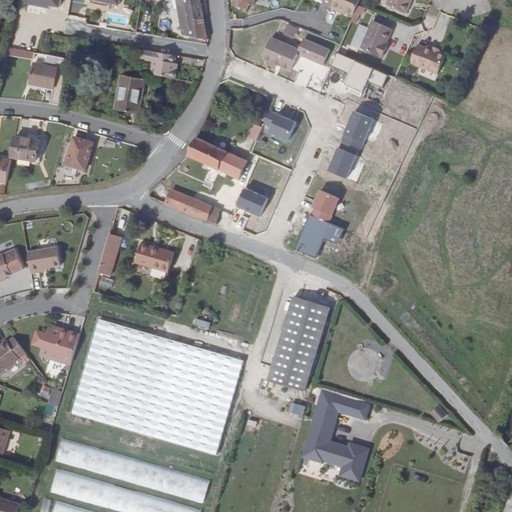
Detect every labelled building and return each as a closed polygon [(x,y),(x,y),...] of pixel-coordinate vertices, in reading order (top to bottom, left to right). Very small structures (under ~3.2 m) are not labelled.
[(338,7),(344,11),(352,15),(357,2),(358,0),(332,0),(330,6),(336,10),(338,7)] [(405,12),(409,0),(386,0),(385,4),(405,12)] [(180,25),(182,32),(207,35),(205,33),(198,2),(181,3),(182,7),(176,9),(179,19),(185,19),(186,24),(180,25)] [(384,46),(393,28),(372,19),(360,46),(382,55),(386,47),(384,46)] [(427,44),(426,46),(417,43),(410,61),(439,73),(448,53),(427,44)] [(8,46),(6,54),(32,60),(34,52),(8,46)] [(154,58),(151,72),(172,76),(174,68),(170,67),(171,59),(172,52),(142,47),(142,56),(154,58)] [(58,89),(55,103),(65,105),(72,66),(62,64),(61,69),(38,65),(35,85),(58,89)] [(147,104),(152,81),(128,77),(120,111),(142,115),(145,103),(147,104)] [(255,123),(248,137),(258,142),(265,128),(255,123)] [(43,163),(46,143),(21,139),(18,159),(43,163)] [(90,172),(97,144),(79,139),(72,167),(90,172)] [(226,170),(234,152),(204,140),(194,158),(226,170)] [(248,180),(249,180),(254,167),(256,161),(250,159),(234,152),(226,170),(248,180)] [(0,184),(14,187),(18,164),(0,161),(0,184)] [(155,197),(155,201),(216,224),(221,210),(222,208),(180,193),(166,186),(155,197)] [(221,210),(216,224),(236,231),(241,218),(221,210)] [(109,233),(96,272),(110,276),(122,237),(109,233)] [(52,265),(50,246),(20,251),(24,272),(30,271),(30,267),(37,267),(52,265)] [(172,275),(177,257),(144,248),(139,267),(172,275)] [(0,276),(17,270),(8,250),(0,252),(0,276)] [(311,392),(334,308),(299,297),(276,382),(311,392)] [(195,318),(193,325),(208,329),(210,322),(195,318)] [(218,454),(245,365),(102,323),(76,411),(218,454)] [(49,364),(71,370),(80,339),(52,331),(51,333),(47,333),(46,339),(36,336),(32,349),(41,352),(39,358),(50,361),(49,364)] [(0,378),(24,357),(10,343),(5,348),(3,346),(0,348),(0,378)] [(47,396),(50,387),(42,385),(40,393),(47,396)] [(53,391),(49,406),(59,409),(64,394),(53,391)] [(439,422),(447,413),(438,404),(430,413),(439,422)] [(328,429),(307,424),(298,461),(335,470),(333,480),(352,485),(361,452),(325,443),(328,429)] [(0,457),(3,459),(10,435),(0,432),(0,457)] [(209,478),(61,440),(55,463),(203,501),(209,478)] [(119,511),(199,511),(201,506),(55,472),(49,496),(119,511)] [(0,511),(20,511),(23,506),(0,499),(0,511)] [(39,511),(90,511),(42,500),(39,511)]
